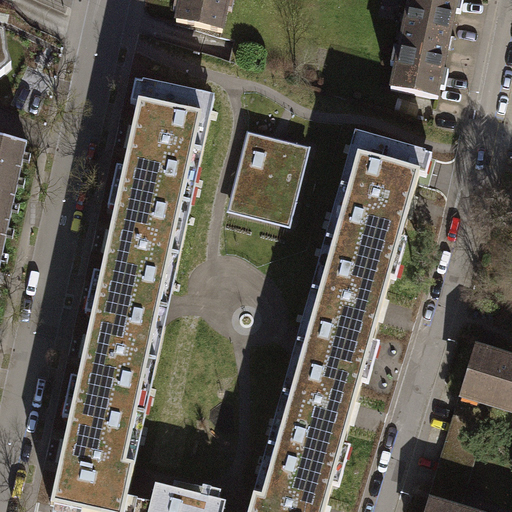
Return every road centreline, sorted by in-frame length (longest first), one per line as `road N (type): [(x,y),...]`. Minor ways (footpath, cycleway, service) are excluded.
road 1 (residential): [(379,511),(458,251),(510,0)]
road 2 (residential): [(0,511),(110,0)]
